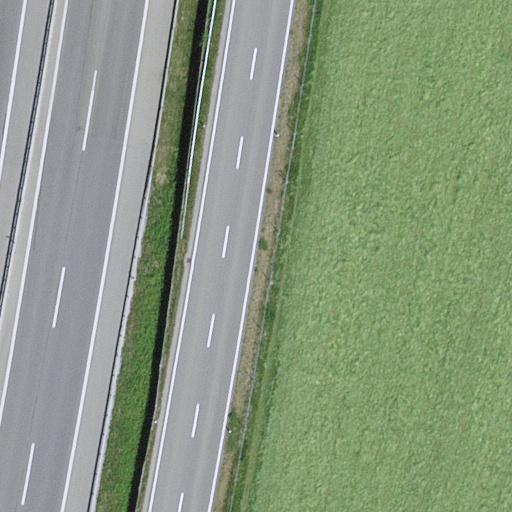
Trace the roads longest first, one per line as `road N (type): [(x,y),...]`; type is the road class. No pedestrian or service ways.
road 1 (motorway): [(18,511),(108,0)]
road 2 (primary): [(177,511),(263,0)]
